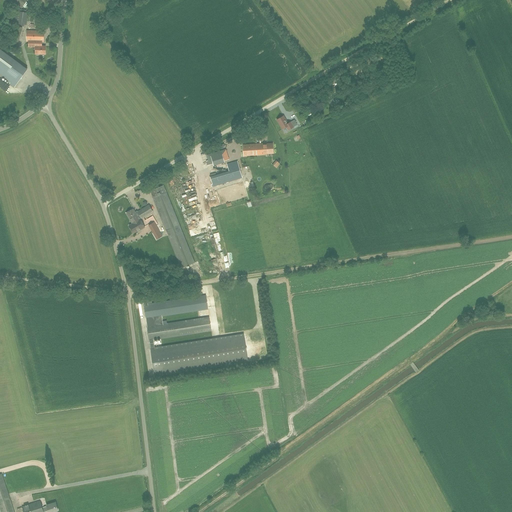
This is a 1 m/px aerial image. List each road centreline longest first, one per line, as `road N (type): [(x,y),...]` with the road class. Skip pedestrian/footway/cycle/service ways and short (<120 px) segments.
road 1 (track): [(0,276),(126,292),(511,237)]
road 2 (track): [(511,283),(199,511)]
road 3 (unclassified): [(154,511),(131,320),(102,204)]
road 4 (unclassified): [(102,204),(289,94)]
road 5 (track): [(289,94),(448,0)]
